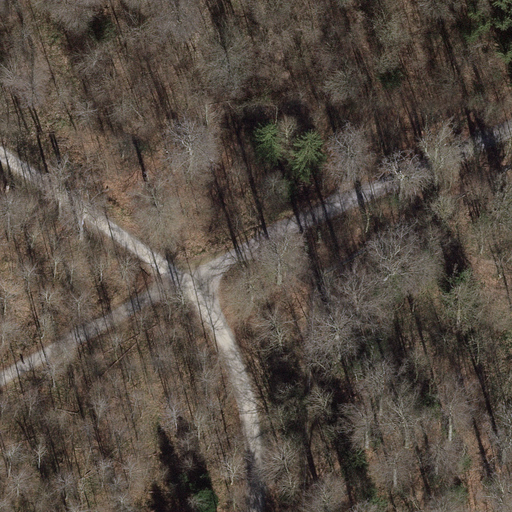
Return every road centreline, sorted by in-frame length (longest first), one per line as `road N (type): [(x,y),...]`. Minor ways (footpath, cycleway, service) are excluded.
road 1 (track): [(0,152),(183,279),(216,324),(251,426),(259,511)]
road 2 (track): [(183,279),(511,130)]
road 3 (track): [(183,279),(0,380)]
road 4 (track): [(47,0),(68,126),(44,182)]
